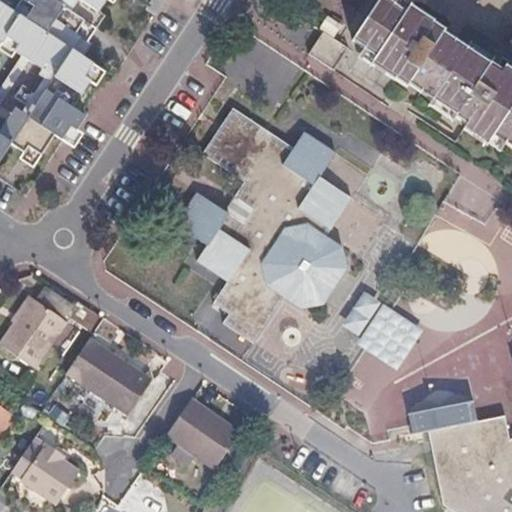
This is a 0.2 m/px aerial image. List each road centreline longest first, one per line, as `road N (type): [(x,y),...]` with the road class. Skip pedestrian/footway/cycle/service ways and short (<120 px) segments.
road 1 (residential): [(65,238),(220,0)]
road 2 (residential): [(402,511),(398,483),(208,364)]
road 3 (residential): [(208,364),(88,288),(65,238)]
road 4 (residential): [(208,364),(144,452),(115,467)]
